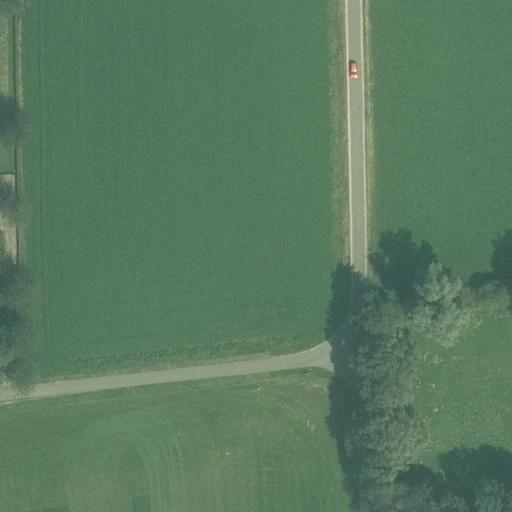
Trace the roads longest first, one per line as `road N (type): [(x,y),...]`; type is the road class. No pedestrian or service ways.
road 1 (unclassified): [(0,394),(360,354)]
road 2 (unclassified): [(360,354),(358,0)]
road 3 (unclassified): [(368,511),(360,354)]
